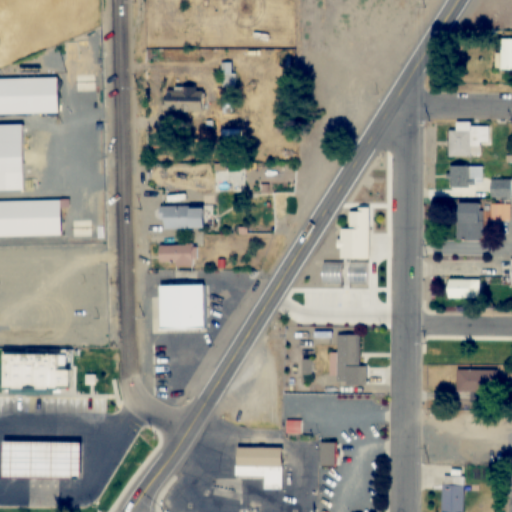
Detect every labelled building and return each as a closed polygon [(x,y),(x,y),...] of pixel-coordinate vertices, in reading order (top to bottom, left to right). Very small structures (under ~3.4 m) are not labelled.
[(511,69),(511,39),(501,39),(501,70),(511,69)] [(0,80),(59,79),(59,115),(0,116),(0,80)] [(174,87),(174,110),(199,110),(199,88),(174,87)] [(0,125),(23,125),(25,190),(0,190),(0,125)] [(451,130),(451,157),(482,157),(482,143),(490,143),(490,125),(457,125),(457,130),(451,130)] [(484,166),(451,166),(451,189),(484,189),(484,166)] [(511,180),(492,181),(492,198),(511,197),(511,180)] [(0,201),(62,200),(63,235),(0,236),(0,201)] [(483,240),(483,203),(459,203),(459,240),(483,240)] [(511,221),(511,206),(493,206),(493,221),(511,221)] [(205,229),(205,207),(158,207),(158,219),(164,219),(164,229),(205,229)] [(196,245),(160,246),(160,267),(197,266),(196,245)] [(449,299),(481,299),(481,280),(449,280),(449,299)] [(145,289),(146,332),(153,332),(164,332),(175,332),(188,331),(188,288),(145,289)] [(361,336),(338,335),(337,386),(368,386),(368,366),(361,366),(361,336)] [(0,358),(0,394),(42,395),(42,391),(55,391),(55,373),(44,373),(44,358),(0,358)] [(499,370),(458,370),(458,392),(499,392),(499,370)] [(440,371),(474,371),(475,394),(440,394),(440,371)] [(321,466),(336,466),(336,443),(321,443),(321,466)] [(0,445),(63,445),(63,480),(0,479),(0,445)] [(238,448),(237,473),(265,474),(265,489),(283,489),(284,449),(238,448)] [(100,510),(100,474),(76,474),(76,510),(100,510)] [(444,511),(464,511),(465,476),(444,476),(444,511)]
